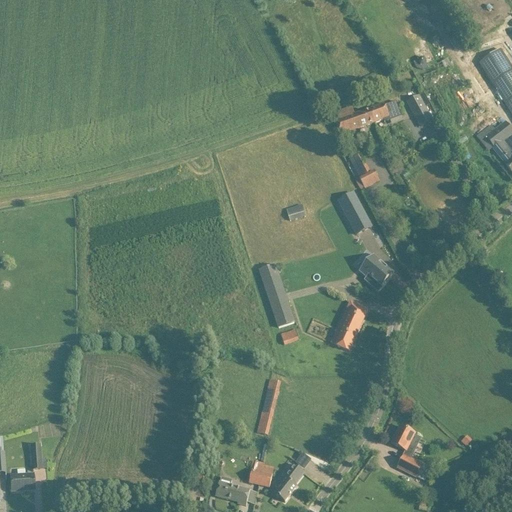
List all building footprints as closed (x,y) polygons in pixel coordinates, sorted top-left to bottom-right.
[(470,36),(475,43),(481,39),(476,32),(470,36)] [(484,95),(495,88),(511,113),(511,67),(501,50),(469,71),(484,95)] [(440,78),(443,84),(451,81),(448,74),(440,78)] [(419,96),(407,103),(414,116),(427,110),(419,96)] [(384,104),(370,109),(375,123),(383,120),(385,123),(402,117),(396,102),(385,106),(384,104)] [(370,109),(335,122),(340,136),(375,123),(370,109)] [(494,148),(502,143),(511,134),(511,130),(506,123),(487,138),(494,148)] [(511,155),(507,149),(502,143),(494,148),(508,164),(506,166),(511,173),(511,155)] [(360,154),(350,159),(355,169),(365,164),(360,154)] [(357,192),(343,200),(362,236),(376,228),(357,192)] [(289,222),(306,216),(302,204),(285,210),(289,222)] [(374,255),(359,272),(366,279),(368,276),(382,288),(389,280),(390,280),(389,279),(395,273),(387,267),(385,270),(383,268),(383,267),(380,265),(379,265),(378,264),(381,261),(374,255)] [(278,329),(295,323),(276,265),(259,271),(278,329)] [(335,346),(349,352),(368,311),(351,303),(338,330),(341,332),(335,346)] [(296,330),(281,335),(284,345),(299,341),(296,330)] [(267,436),(280,383),(270,380),(257,433),(267,436)] [(400,427),(392,444),(406,452),(409,445),(417,449),(422,439),(415,435),(415,434),(400,427)] [(467,446),(472,439),(466,435),(461,442),(467,446)] [(29,446),(31,471),(41,470),(39,445),(29,446)] [(302,454),(295,463),(304,469),(310,460),(302,454)] [(404,456),(397,469),(421,481),(427,468),(423,466),(411,460),(404,456)] [(259,486),(264,465),(256,463),(254,471),(252,471),(249,483),(259,486)] [(295,486),(304,474),(293,465),(284,477),(286,479),(274,495),(285,503),(297,487),(295,486)] [(264,467),(259,486),(269,488),(274,469),(264,467)] [(33,475),(10,477),(11,492),(34,491),(33,475)] [(190,483),(203,485),(204,477),(191,476),(190,483)] [(246,507),(250,491),(219,483),(216,497),(238,503),(238,505),(246,507)]
